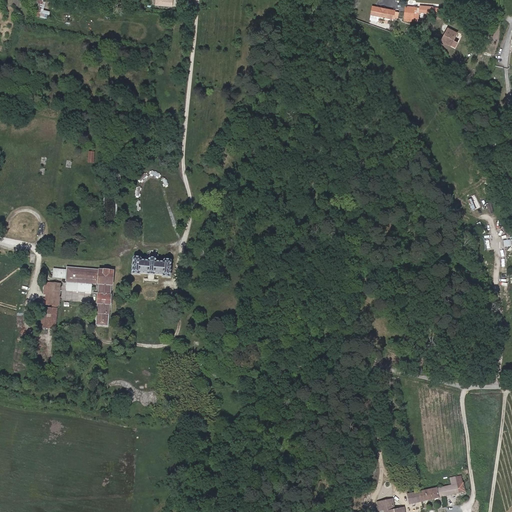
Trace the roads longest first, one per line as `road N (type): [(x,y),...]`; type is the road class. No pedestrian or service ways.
road 1 (unclassified): [(196,0),(182,152),(192,205),(178,251)]
road 2 (unclassified): [(456,511),(471,500),(463,395),(473,386),(511,386)]
road 3 (unknown): [(495,387),(502,347),(487,221)]
road 4 (unknown): [(0,239),(39,255),(29,330)]
